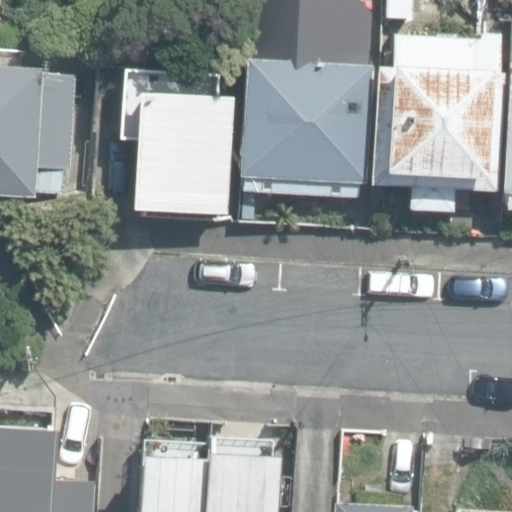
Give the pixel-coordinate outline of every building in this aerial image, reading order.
[(384,0),(352,0),(352,25),(384,26),(384,16),(384,0)] [(412,0),(384,0),(384,16),(412,16),(412,0)] [(240,190),(357,196),(357,182),(364,182),(369,63),(349,62),(351,30),(280,26),(277,56),(243,55),(237,174),(241,174),(240,190)] [(405,207),(451,209),(452,186),(493,188),(500,31),(479,30),(478,46),(469,45),(470,36),(391,32),(389,64),(373,63),(367,181),(406,183),(405,207)] [(0,192),(31,194),(31,188),(57,190),(59,167),(68,167),(73,75),(38,73),(38,65),(0,62),(0,192)] [(502,198),(511,199),(511,65),(505,65),(498,182),(503,182),(502,198)] [(135,85),(127,211),(226,217),(234,91),(135,85)] [(68,312),(81,279),(57,269),(43,302),(68,312)] [(0,422),(0,511),(89,511),(92,478),(50,476),(53,426),(0,422)] [(268,511),(272,451),(202,447),(202,453),(136,450),(132,511),(268,511)] [(410,511),(410,503),(331,499),(329,511),(410,511)]
